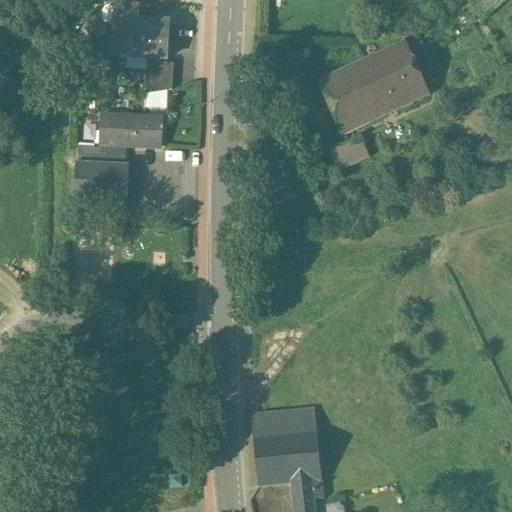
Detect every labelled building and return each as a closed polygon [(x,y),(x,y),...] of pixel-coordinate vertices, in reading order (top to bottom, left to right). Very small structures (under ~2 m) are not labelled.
[(467,0),(480,17),(502,0),(467,0)] [(141,8),(117,7),(116,21),(140,22),(141,8)] [(140,22),(116,21),(113,57),(170,61),(172,25),(140,22)] [(406,43),(372,59),(397,112),(430,96),(406,43)] [(372,59),(318,84),(343,137),(397,112),(372,59)] [(173,65),(146,63),(145,96),(172,92),(173,65)] [(162,121),(102,118),(100,145),(103,145),(127,147),(160,148),(162,121)] [(361,140),(331,153),(339,171),(369,158),(361,140)] [(127,147),(103,145),(102,165),(126,167),(127,147)] [(102,165),(76,164),(73,218),(126,221),(129,167),(126,167),(102,165)] [(315,411),(251,417),(254,440),(317,433),(315,411)] [(317,433),(254,440),(254,442),(258,488),(291,485),(311,483),(322,482),(317,433)] [(322,482),(311,483),(313,500),(324,499),(322,482)] [(311,483),(291,485),(294,511),(314,511),(313,500),(311,483)]
